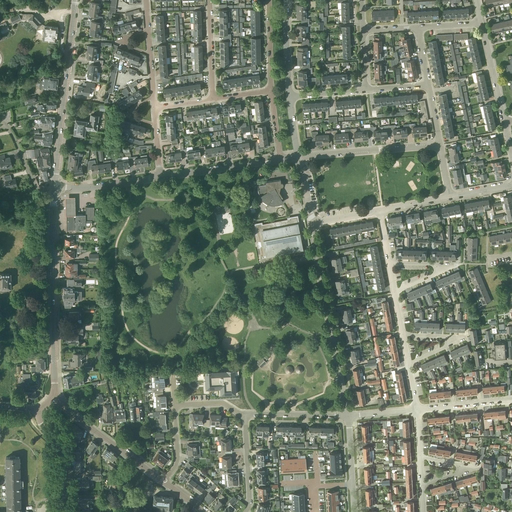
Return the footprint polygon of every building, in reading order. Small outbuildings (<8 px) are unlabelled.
[(89,9),(98,10),(99,4),(101,4),(101,1),(97,0),(94,0),(94,3),(91,2),(91,3),(89,3),(89,9)] [(341,3),(341,10),(348,9),(348,2),(344,3),(343,0),(337,0),(338,3),(341,3)] [(95,19),(102,20),(102,17),(97,16),(98,10),(89,9),(88,15),(89,15),(96,16),(95,19)] [(414,19),(414,12),(407,12),(407,10),(404,10),(404,17),(407,17),(408,19),(414,19)] [(301,22),(308,23),(308,19),(305,19),(305,12),(296,12),(296,19),(301,19),(301,22)] [(42,30),(44,31),(44,26),(42,25),(33,15),(32,14),(21,14),(19,15),(10,19),(13,24),(21,20),(28,20),(37,29),(38,28),(39,28),(41,30),(42,30)] [(129,22),(131,29),(137,27),(135,20),(132,21),(130,15),(127,16),(129,20),(129,22)] [(89,28),(99,29),(100,23),(101,23),(102,20),(95,19),(95,22),(91,21),(91,22),(90,22),(89,28)] [(496,19),(499,32),(499,33),(500,33),(500,32),(504,31),(502,22),(499,22),(498,19),(496,19)] [(296,26),(296,33),(304,33),(304,26),(308,26),(308,23),(301,22),(301,26),(296,26)] [(120,32),(118,25),(112,26),(114,34),(120,32)] [(44,26),(44,31),(43,40),(56,42),(56,37),(58,38),(59,32),(57,32),(57,27),(44,26)] [(99,29),(89,28),(88,34),(89,34),(89,35),(93,35),(93,38),(99,39),(100,36),(98,35),(99,29)] [(227,28),(219,29),(219,35),(223,35),(223,38),(230,38),(230,34),(227,34),(227,28)] [(304,33),(296,33),(296,40),(301,40),(301,43),(308,43),(308,40),(307,40),(307,35),(304,35),(304,33)] [(402,45),(410,43),(409,38),(407,38),(406,35),(400,37),(401,41),(398,41),(399,46),(402,45)] [(230,42),(230,38),(223,38),(223,42),(219,42),(220,48),(227,48),(227,42),(230,42)] [(373,46),(381,46),(382,46),(381,38),(373,38),(373,41),(373,46)] [(87,46),(87,52),(96,53),(97,47),(98,47),(99,44),(98,44),(93,43),(93,46),(88,46),(87,46)] [(119,57),(122,50),(116,48),(116,49),(113,48),(112,52),(114,53),(113,55),(119,57)] [(297,51),(297,58),(306,58),(305,51),(307,51),(307,48),(299,48),(299,51),(297,51)] [(128,52),(122,50),(119,57),(120,57),(119,59),(121,60),(122,58),(123,59),(122,60),(124,61),(125,59),(128,52)] [(384,57),(384,51),(373,52),(373,57),(374,57),(374,60),(375,60),(378,60),(383,60),(383,57),(384,57)] [(87,52),(86,58),(87,58),(93,59),(93,62),(103,63),(103,60),(95,59),(96,53),(87,52)] [(129,66),(129,64),(133,55),(128,52),(125,59),(128,61),(126,65),(129,66)] [(133,55),(129,64),(138,68),(141,61),(138,60),(139,57),(133,55)] [(302,65),(302,68),(310,68),(309,64),(306,64),(306,58),(297,58),(297,65),(302,65)] [(403,62),(404,67),(414,65),(413,60),(410,61),(409,58),(401,59),(401,63),(403,62)] [(374,63),(374,69),(387,68),(387,66),(384,66),(384,62),(379,62),(378,60),(375,60),(375,63),(374,63)] [(88,65),(87,71),(96,72),(97,66),(102,67),(103,63),(93,62),(92,65),(89,65),(88,65)] [(310,68),(302,68),(302,71),(298,72),(298,79),(307,78),(307,74),(310,74),(310,68)] [(87,71),(86,77),(87,77),(87,78),(91,78),(90,81),(92,81),(96,82),(97,79),(95,78),(96,72),(87,71)] [(408,72),(407,72),(408,81),(417,79),(416,76),(415,71),(408,72)] [(383,74),(374,74),(374,80),(375,80),(375,83),(383,82),(383,74)] [(476,76),(477,82),(485,80),(483,74),(476,76)] [(43,77),(43,81),(42,88),(48,89),(48,88),(57,89),(58,79),(43,77)] [(230,87),(229,79),(222,81),(223,88),(230,87)] [(77,94),(88,95),(89,92),(93,92),(93,88),(94,88),(94,83),(86,82),(86,87),(78,86),(77,94)] [(130,88),(133,92),(133,93),(137,99),(142,96),(145,94),(142,88),(139,90),(138,89),(136,91),(133,86),(132,86),(130,88)] [(131,94),(128,96),(132,102),(137,99),(133,93),(133,92),(130,94),(131,94)] [(124,96),(122,98),(127,106),(132,102),(128,96),(125,97),(124,96)] [(127,106),(122,98),(121,97),(119,98),(121,100),(118,102),(122,109),(127,106)] [(40,111),(46,112),(47,109),(56,110),(57,101),(52,100),(52,101),(47,101),(47,103),(43,102),(43,105),(41,105),(40,111)] [(244,113),(243,107),(240,108),(240,104),(238,104),(234,105),(235,112),(238,112),(238,114),(244,113)] [(85,129),(96,130),(98,116),(90,115),(89,122),(86,121),(85,129)] [(40,124),(40,127),(49,128),(48,129),(52,130),(53,128),(54,126),(54,121),(55,118),(45,117),(41,117),(40,119),(38,119),(38,124),(40,124)] [(85,129),(86,121),(75,119),(75,125),(74,124),(74,129),(73,134),(84,136),(85,129)] [(125,129),(128,122),(122,120),(119,127),(123,129),(122,131),(125,132),(125,129)] [(304,120),(296,120),(297,135),(300,135),(300,138),(305,137),(304,120)] [(414,123),(408,124),(409,131),(412,131),(413,136),(419,135),(419,127),(415,127),(414,123)] [(403,128),(399,129),(400,137),(407,136),(406,131),(409,131),(408,124),(403,124),(403,128)] [(252,134),(258,133),(266,132),(265,125),(257,127),(257,130),(254,130),(254,131),(253,130),(251,130),(252,134)] [(370,125),(369,125),(369,127),(370,134),(373,134),(373,136),(373,139),(380,139),(380,130),(376,130),(375,127),(373,127),(373,126),(372,125),(370,125)] [(395,125),(389,126),(390,133),(393,132),(393,138),(400,137),(399,129),(395,129),(395,125)] [(139,126),(137,133),(142,135),(143,132),(148,134),(149,129),(144,128),(145,127),(139,126)] [(383,130),(380,130),(380,139),(387,138),(387,133),(390,133),(389,126),(383,126),(383,130)] [(364,128),(360,128),(360,132),(361,140),(367,140),(367,136),(367,135),(370,134),(369,127),(364,128)] [(356,128),(350,129),(351,136),(354,136),(354,141),(361,140),(360,132),(356,132),(356,128)] [(344,133),(341,133),(341,142),(348,141),(348,136),(351,136),(350,129),(344,129),(344,133)] [(336,130),(330,131),(331,137),(334,137),(334,142),(341,142),(341,133),(337,134),(336,130)] [(34,140),(43,141),(42,145),(51,146),(53,131),(44,133),(43,137),(35,135),(34,140)] [(317,131),(311,132),(311,139),(314,139),(315,144),(322,143),(321,135),(317,135),(317,131)] [(325,135),(321,135),(322,143),(328,143),(328,138),(331,137),(330,131),(325,131),(325,135)] [(174,133),(166,134),(167,139),(170,139),(171,142),(176,142),(176,139),(174,139),(174,133)] [(267,144),(267,138),(258,139),(259,142),(257,143),(258,149),(264,148),(264,145),(267,144)] [(210,142),(211,147),(212,155),(218,155),(216,141),(210,142)] [(216,141),(218,155),(224,154),(225,154),(225,153),(227,153),(226,145),(223,146),(220,146),(219,141),(216,141)] [(204,146),(201,147),(202,153),(205,152),(205,156),(212,155),(211,147),(204,148),(204,146)] [(449,147),(450,154),(457,153),(460,152),(460,150),(457,151),(456,146),(449,147)] [(192,150),(193,158),(200,157),(199,153),(202,153),(201,147),(198,147),(198,149),(192,150)] [(49,156),(41,157),(39,157),(37,148),(30,149),(31,158),(36,158),(38,165),(50,164),(49,156)] [(40,149),(41,157),(49,156),(49,148),(40,149)] [(180,152),(174,153),(175,161),(181,160),(181,156),(184,155),(183,149),(180,150),(180,152)] [(183,149),(184,155),(186,155),(187,159),(193,158),(192,150),(186,151),(185,149),(183,149)] [(175,161),(174,153),(173,150),(171,151),(171,153),(167,154),(168,155),(165,155),(166,161),(169,161),(169,162),(175,161)] [(68,161),(77,162),(78,155),(83,156),(84,153),(78,152),(74,151),(74,155),(69,154),(68,161)] [(457,153),(450,154),(451,161),(458,160),(457,153)] [(0,164),(1,168),(6,167),(7,167),(7,168),(12,167),(10,157),(3,159),(2,155),(0,155),(0,164)] [(130,157),(131,163),(134,163),(135,167),(141,166),(140,158),(137,158),(136,156),(130,157)] [(121,160),(122,169),(129,168),(128,164),(131,163),(130,157),(127,157),(128,160),(121,160)] [(115,159),(112,160),(113,166),(116,166),(116,170),(122,169),(121,160),(115,161),(115,159)] [(94,160),(89,161),(87,170),(91,170),(92,173),(98,172),(97,164),(97,163),(95,163),(94,160)] [(103,163),(104,172),(110,171),(110,167),(113,166),(112,160),(109,160),(109,162),(103,163)] [(494,165),(496,171),(498,170),(505,169),(503,163),(502,163),(501,160),(491,163),(492,166),(494,165)] [(77,162),(68,161),(67,168),(71,168),(71,171),(73,172),(74,176),(83,175),(82,167),(76,168),(77,162)] [(50,164),(38,165),(39,173),(41,173),(42,176),(44,181),(48,180),(49,178),(49,175),(48,168),(50,168),(50,166),(50,164)] [(454,175),(454,177),(459,176),(461,175),(460,169),(463,169),(463,164),(455,166),(456,169),(453,169),(454,175)] [(505,169),(498,170),(500,176),(496,177),(497,180),(504,179),(503,175),(506,175),(505,169)] [(4,176),(5,180),(6,181),(5,181),(7,188),(17,186),(15,179),(11,180),(10,178),(11,178),(10,175),(4,176)] [(467,186),(465,175),(461,175),(459,176),(454,177),(455,184),(459,183),(459,188),(467,186)] [(264,184),(256,185),(257,190),(258,194),(260,197),(263,200),(267,203),(270,204),(274,204),(277,203),(281,202),(282,202),(278,194),(279,193),(278,192),(279,190),(280,187),(281,187),(282,187),(282,186),(283,186),(283,185),(283,184),(282,183),(281,183),(280,182),(279,179),(277,180),(264,182),(264,184)] [(74,198),(63,199),(64,214),(74,214),(74,198)] [(66,215),(66,230),(83,229),(83,225),(95,225),(95,221),(91,221),(91,220),(93,220),(93,210),(93,206),(85,207),(85,212),(85,215),(66,215)] [(436,209),(430,210),(433,222),(440,221),(439,216),(438,216),(436,209)] [(433,222),(430,210),(424,212),(425,219),(424,219),(425,222),(430,221),(430,223),(433,222)] [(414,224),(414,221),(412,214),(406,215),(407,222),(410,222),(411,228),(415,227),(414,224)] [(261,256),(262,258),(303,251),(302,248),(301,248),(300,239),(299,239),(298,239),(297,234),(298,234),(299,234),(298,228),(299,228),(296,217),(289,218),(289,219),(287,220),(287,219),(262,224),(262,225),(261,225),(260,224),(255,225),(256,232),(257,232),(259,242),(260,241),(261,247),(260,247),(262,256),(261,256)] [(396,224),(395,217),(388,218),(389,222),(389,226),(390,225),(391,228),(393,227),(393,225),(396,224)] [(503,234),(505,244),(511,242),(510,232),(503,234)] [(503,234),(496,235),(498,245),(505,244),(503,234)] [(498,245),(496,235),(489,236),(491,246),(498,245)] [(64,253),(64,256),(65,257),(65,258),(65,257),(73,257),(77,257),(77,253),(73,253),(73,252),(80,252),(80,247),(77,247),(73,248),(70,248),(70,250),(65,250),(65,249),(64,249),(64,253)] [(330,259),(332,265),(340,264),(344,263),(343,257),(339,258),(338,257),(330,259)] [(479,274),(477,268),(468,271),(471,278),(479,274)] [(458,271),(453,274),(455,280),(461,277),(458,271)] [(0,273),(0,288),(1,288),(1,291),(9,291),(9,288),(11,288),(11,273),(0,273)] [(453,274),(447,276),(450,282),(455,280),(453,274)] [(471,278),(474,285),(482,281),(479,274),(471,278)] [(447,276),(441,279),(444,285),(445,288),(446,287),(447,287),(446,284),(450,282),(447,276)] [(446,287),(445,288),(444,285),(441,279),(435,281),(437,284),(436,284),(437,285),(438,287),(442,286),(443,288),(445,292),(448,291),(446,287)] [(482,281),(474,285),(476,291),(485,288),(482,281)] [(430,283),(424,286),(427,292),(428,295),(430,294),(431,294),(430,291),(433,289),(430,283)] [(344,286),(336,287),(337,293),(342,293),(342,296),(350,295),(349,291),(345,292),(344,286)] [(424,286),(419,288),(421,294),(427,292),(424,286)] [(63,293),(63,299),(63,304),(64,304),(64,307),(70,307),(70,304),(73,304),(73,300),(77,300),(77,291),(73,291),(73,288),(63,288),(63,293)] [(414,294),(416,297),(421,294),(419,288),(413,291),(414,294)] [(485,288),(476,291),(479,297),(479,298),(488,294),(485,288)] [(415,300),(417,300),(416,297),(414,294),(413,291),(407,293),(408,296),(408,297),(409,297),(410,299),(413,298),(414,301),(415,300)] [(479,298),(482,305),(491,301),(488,294),(479,298)] [(382,309),(388,308),(387,301),(381,302),(377,303),(377,307),(382,306),(382,309)] [(355,314),(351,315),(343,316),(343,318),(342,319),(343,322),(344,322),(345,322),(346,325),(352,324),(351,318),(355,317),(355,316),(356,316),(355,314)] [(391,322),(385,323),(386,327),(383,328),(383,331),(392,329),(391,322)] [(346,334),(346,336),(358,334),(358,331),(354,332),(353,327),(345,329),(346,330),(345,330),(345,331),(345,334),(346,334)] [(358,334),(346,336),(347,339),(346,339),(347,342),(348,342),(356,341),(356,342),(360,341),(358,334)] [(81,335),(78,335),(67,335),(67,342),(69,342),(69,343),(73,343),(73,342),(80,342),(80,339),(81,339),(81,335)] [(492,350),(492,354),(494,354),(494,360),(506,359),(505,342),(493,343),(494,350),(492,350)] [(350,357),(359,355),(357,349),(361,349),(360,344),(353,346),(353,350),(349,351),(349,354),(350,355),(350,357)] [(462,349),(464,353),(470,350),(469,348),(468,347),(467,344),(464,346),(461,347),(462,349)] [(456,349),(458,355),(464,353),(462,349),(461,347),(459,348),(456,349)] [(453,358),(458,355),(456,349),(450,352),(451,354),(451,356),(452,355),(453,358)] [(396,350),(390,352),(388,352),(389,354),(391,353),(392,358),(398,357),(396,350)] [(473,351),(476,365),(482,364),(480,350),(473,351)] [(68,361),(68,367),(77,366),(77,365),(81,365),(81,359),(84,359),(84,354),(79,354),(79,353),(72,353),(73,361),(68,361)] [(359,355),(350,357),(351,359),(350,360),(351,362),(352,363),(360,361),(359,358),(362,357),(362,354),(359,355)] [(35,359),(36,364),(40,364),(40,366),(45,366),(45,358),(36,358),(36,355),(31,355),(31,359),(35,359)] [(439,360),(441,363),(442,366),(448,364),(445,358),(446,358),(445,357),(444,355),(441,356),(438,357),(439,360)] [(256,363),(261,368),(266,362),(262,358),(261,357),(256,363)] [(436,358),(432,360),(434,362),(435,366),(441,363),(439,360),(438,357),(436,358)] [(427,362),(429,368),(435,366),(434,362),(432,360),(430,361),(427,362)] [(424,371),(429,368),(427,362),(421,365),(422,367),(422,368),(423,368),(424,371)] [(352,370),(354,377),(360,376),(359,372),(362,372),(361,369),(359,369),(352,370)] [(213,372),(205,372),(206,390),(220,389),(220,395),(236,394),(235,382),(235,376),(234,370),(226,371),(226,372),(213,372)] [(393,381),(396,380),(402,379),(401,372),(395,373),(395,377),(393,378),(393,381)] [(154,382),(164,382),(164,376),(161,376),(161,373),(153,373),(153,376),(154,376),(154,382)] [(62,378),(64,387),(79,385),(79,384),(83,383),(82,376),(74,377),(74,376),(70,377),(70,376),(62,378)] [(360,376),(354,377),(355,384),(361,383),(364,383),(363,379),(361,380),(360,376)] [(164,382),(154,382),(154,388),(152,388),(152,392),(162,392),(162,388),(164,388),(164,382)] [(25,389),(25,399),(31,400),(31,399),(35,399),(36,389),(25,389)] [(356,390),(358,398),(364,396),(363,393),(366,392),(365,389),(363,389),(356,390)] [(155,396),(156,402),(166,401),(165,395),(163,396),(162,392),(154,393),(154,396),(155,396)] [(406,400),(405,393),(398,394),(392,395),(393,399),(399,398),(400,401),(406,400)] [(364,396),(358,398),(359,405),(365,404),(365,403),(367,403),(367,400),(365,400),(364,396)] [(166,407),(166,401),(156,402),(156,408),(155,408),(155,411),(158,411),(157,408),(166,407)] [(136,420),(135,407),(135,402),(133,402),(132,403),(128,403),(128,404),(128,408),(129,408),(130,420),(136,420)] [(102,408),(102,424),(107,424),(112,424),(112,408),(110,408),(110,405),(106,405),(103,406),(103,408),(102,408)] [(505,410),(498,411),(498,417),(498,420),(506,419),(505,410)] [(149,415),(149,417),(159,416),(159,424),(161,424),(161,429),(166,429),(166,423),(165,423),(165,416),(168,416),(168,411),(149,412),(149,413),(149,414),(149,415)] [(491,420),(491,412),(483,412),(484,418),(487,418),(487,420),(491,420)] [(197,423),(197,414),(192,414),(192,419),(189,419),(189,426),(197,427),(197,423)] [(203,427),(206,427),(206,420),(203,420),(203,414),(197,414),(197,423),(203,424),(203,427)] [(206,420),(206,427),(209,427),(209,424),(215,424),(215,415),(209,414),(209,420),(206,420)] [(215,415),(215,424),(214,427),(226,427),(227,418),(220,418),(220,415),(215,415)] [(71,438),(75,439),(75,438),(82,439),(83,431),(74,424),(71,425),(71,438)] [(282,436),(282,426),(276,426),(276,433),(273,433),(273,439),(277,440),(277,436),(282,436)] [(295,427),(294,433),(294,437),(303,437),(303,430),(301,430),(301,427),(295,427)] [(330,434),(336,435),(336,428),(327,428),(326,434),(326,440),(329,440),(330,434)] [(221,445),(230,444),(232,444),(231,442),(231,441),(231,440),(231,439),(230,440),(230,439),(228,439),(228,436),(226,436),(217,436),(217,440),(218,440),(218,441),(219,441),(219,445),(221,445)] [(187,444),(187,450),(196,449),(199,449),(199,440),(192,441),(192,444),(187,444)] [(86,450),(92,454),(91,456),(94,459),(97,455),(93,453),(99,446),(92,441),(86,450)] [(218,451),(218,454),(225,453),(224,450),(230,450),(230,449),(231,449),(232,448),(232,447),(232,446),(232,444),(230,444),(221,445),(221,451),(218,451)] [(107,447),(102,454),(112,461),(117,454),(107,447)] [(196,449),(187,450),(187,452),(186,452),(186,454),(187,454),(187,455),(192,455),(192,458),(199,458),(199,454),(199,455),(199,449),(196,449)] [(168,457),(167,456),(160,450),(152,460),(153,460),(153,461),(155,463),(156,462),(158,464),(162,458),(163,458),(164,457),(166,459),(168,457)] [(455,458),(462,459),(463,453),(463,451),(461,450),(461,453),(456,452),(455,458)] [(72,457),(72,460),(81,460),(81,452),(72,452),(72,457)] [(462,459),(469,460),(470,454),(470,452),(468,452),(468,454),(463,453),(462,459)] [(225,453),(218,454),(218,457),(221,457),(222,462),(231,462),(230,456),(225,457),(225,453)] [(470,454),(469,460),(476,462),(477,453),(475,453),(475,455),(470,454)] [(170,456),(168,454),(167,456),(168,457),(166,459),(164,457),(163,458),(162,458),(158,464),(161,466),(162,466),(163,466),(163,465),(165,463),(167,465),(170,460),(168,459),(170,456)] [(28,511),(26,510),(20,510),(19,457),(5,457),(6,511),(28,511)] [(483,463),(483,468),(493,468),(497,468),(497,464),(494,464),(494,459),(486,459),(486,460),(487,460),(487,463),(483,463)] [(81,460),(72,460),(72,464),(72,469),(81,469),(81,460)] [(231,467),(231,462),(222,462),(222,468),(216,468),(216,471),(224,471),(226,471),(225,468),(231,467)] [(184,469),(177,477),(182,481),(184,478),(186,480),(188,478),(186,476),(188,472),(184,469)] [(224,479),(237,479),(236,473),(231,474),(231,470),(226,471),(224,471),(224,479)] [(376,475),(371,475),(365,476),(365,483),(371,483),(374,482),(374,479),(376,479),(376,475)] [(187,481),(186,483),(189,486),(188,487),(191,489),(192,488),(197,483),(198,481),(195,479),(193,481),(190,478),(189,479),(188,478),(186,480),(187,481)] [(237,484),(237,479),(224,479),(225,488),(232,488),(231,485),(237,484)] [(89,487),(88,480),(77,480),(77,482),(76,483),(76,484),(76,485),(76,486),(77,486),(77,488),(78,488),(78,490),(79,490),(87,490),(88,489),(87,487),(89,487)] [(193,489),(192,490),(195,492),(196,491),(200,494),(204,489),(200,486),(201,483),(198,481),(197,483),(192,488),(193,489)] [(454,492),(451,482),(444,484),(446,490),(449,489),(450,493),(454,492)] [(439,492),(438,486),(430,489),(431,489),(430,489),(431,492),(432,494),(439,492)] [(212,490),(211,489),(204,498),(210,503),(217,494),(212,490)] [(153,505),(155,505),(154,511),(168,511),(169,511),(171,511),(173,497),(154,495),(153,505)] [(222,495),(215,503),(216,503),(214,506),(214,507),(216,510),(217,509),(218,510),(225,501),(222,499),(224,497),(222,495)] [(238,500),(234,496),(229,501),(233,505),(238,500)] [(78,500),(78,509),(83,508),(83,510),(82,511),(88,511),(88,509),(88,502),(92,502),(92,499),(82,499),(82,500),(78,500)]
